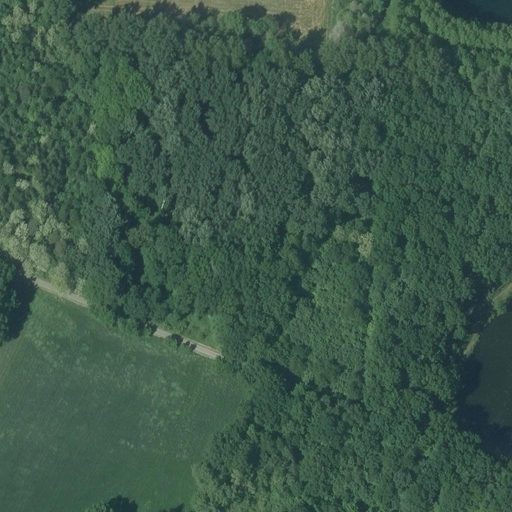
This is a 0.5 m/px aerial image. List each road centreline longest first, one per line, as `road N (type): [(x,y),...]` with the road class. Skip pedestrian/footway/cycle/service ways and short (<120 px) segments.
road 1 (track): [(381,246),(103,207),(97,310)]
road 2 (track): [(385,142),(371,427)]
road 3 (track): [(393,0),(385,142),(511,167)]
